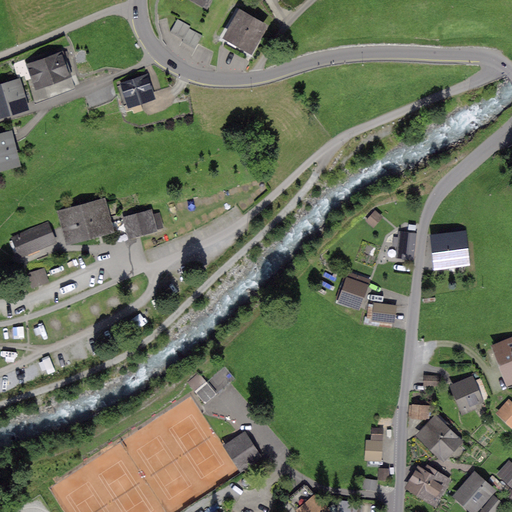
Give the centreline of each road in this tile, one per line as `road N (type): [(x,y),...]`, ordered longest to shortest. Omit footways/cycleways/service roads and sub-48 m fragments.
road 1 (tertiary): [(511,69),(487,55),(358,53),(252,78),(196,76),(155,50),(140,0)]
road 2 (residential): [(511,126),(445,183),(426,216),(399,511)]
